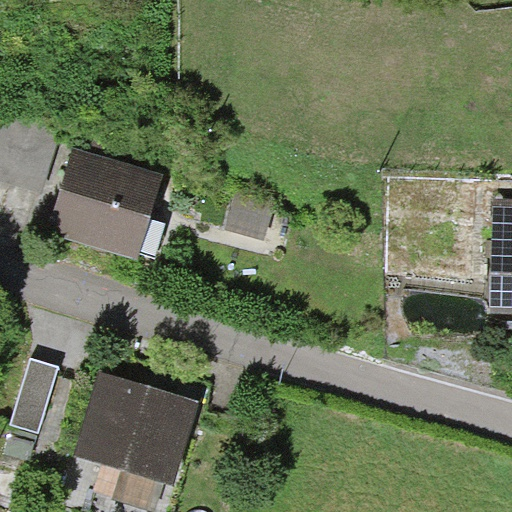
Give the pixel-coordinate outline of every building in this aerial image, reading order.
[(0,172),(51,182),(61,129),(4,119),(0,142),(0,172)] [(54,230),(144,255),(167,174),(77,149),(54,230)] [(511,321),(511,203),(495,203),(491,321),(511,321)] [(22,420),(53,424),(62,354),(32,350),(22,420)] [(78,452),(175,481),(199,404),(101,375),(78,452)]
